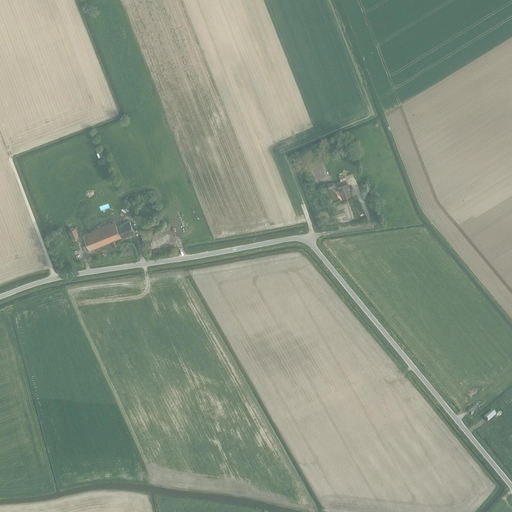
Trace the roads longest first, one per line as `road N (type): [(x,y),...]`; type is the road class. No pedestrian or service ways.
road 1 (unclassified): [(511,487),(304,237)]
road 2 (unclassified): [(54,278),(304,237)]
road 3 (unclassified): [(54,278),(10,159)]
